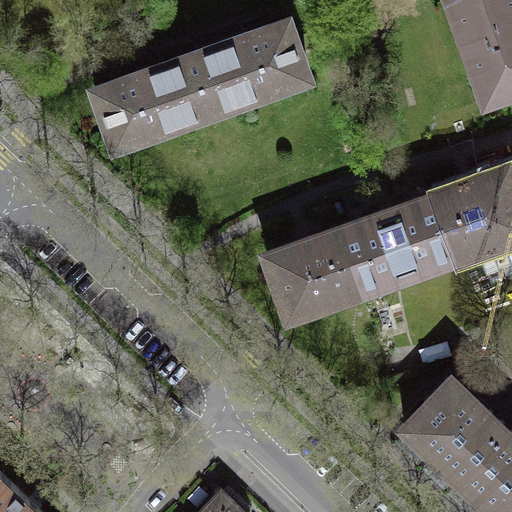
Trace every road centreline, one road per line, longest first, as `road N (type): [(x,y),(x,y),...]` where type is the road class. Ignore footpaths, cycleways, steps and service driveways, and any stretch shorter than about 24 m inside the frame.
road 1 (residential): [(29,190),(207,362),(234,409)]
road 2 (residential): [(234,409),(341,511)]
road 3 (residential): [(136,511),(234,409)]
